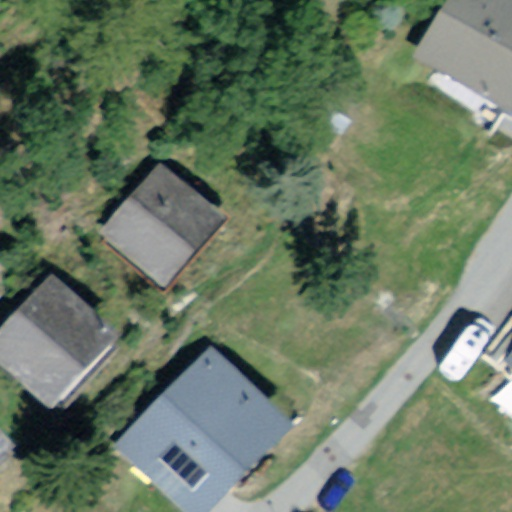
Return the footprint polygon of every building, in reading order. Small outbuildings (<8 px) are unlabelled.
[(511,2),(507,0),(451,0),(417,57),(509,111),(511,105),(511,2)] [(163,164),(104,230),(163,282),(222,216),(163,164)] [(59,275),(0,335),(0,359),(46,404),(117,331),(59,275)] [(511,349),(502,361),(511,369),(511,349)] [(216,356),(121,454),(180,511),(189,511),(281,418),(216,356)] [(0,453),(8,445),(0,437),(0,453)]
